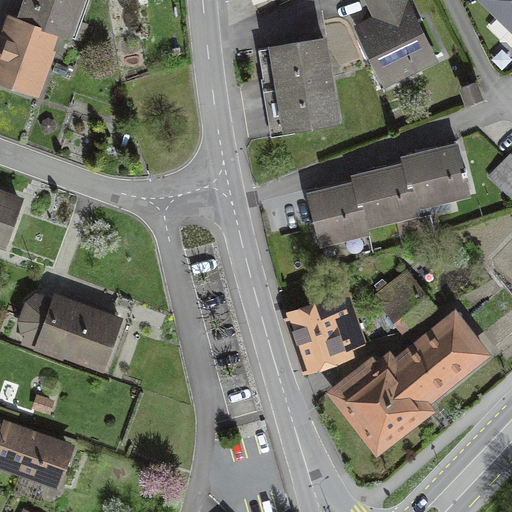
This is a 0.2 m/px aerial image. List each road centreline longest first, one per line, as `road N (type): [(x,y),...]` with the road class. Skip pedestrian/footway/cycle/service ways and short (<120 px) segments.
road 1 (tertiary): [(231,203),(287,406),(326,511)]
road 2 (residential): [(156,203),(203,393),(205,443),(189,511)]
road 3 (residential): [(505,104),(372,166),(231,203)]
road 4 (tertiary): [(202,0),(225,182)]
road 5 (residential): [(156,203),(85,186),(0,146)]
road 6 (unknown): [(505,104),(441,0)]
